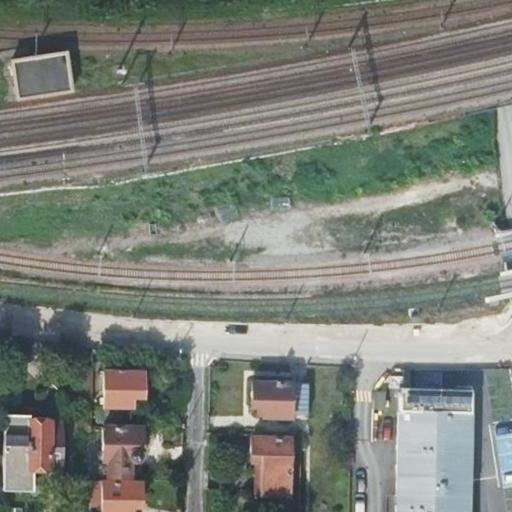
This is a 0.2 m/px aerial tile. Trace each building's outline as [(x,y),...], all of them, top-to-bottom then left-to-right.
[(16,95),(72,90),(68,50),(12,55),(16,95)] [(142,373),(102,372),(102,406),(97,406),(97,424),(132,425),(132,409),(142,409),(142,373)] [(309,389),(253,387),(253,411),(264,411),(263,425),(291,426),(291,424),(308,424),(309,389)] [(469,511),(473,389),(404,387),(401,511),(469,511)] [(46,423),(26,422),(25,479),(62,480),(62,434),(46,434),(46,423)] [(106,428),(106,463),(108,463),(108,478),(128,478),(129,464),(140,465),(141,428),(106,428)] [(290,440),(252,439),(252,467),(261,467),(261,497),(289,498),(290,440)] [(104,482),(103,511),(122,511),(123,507),(139,507),(140,483),(104,482)]
